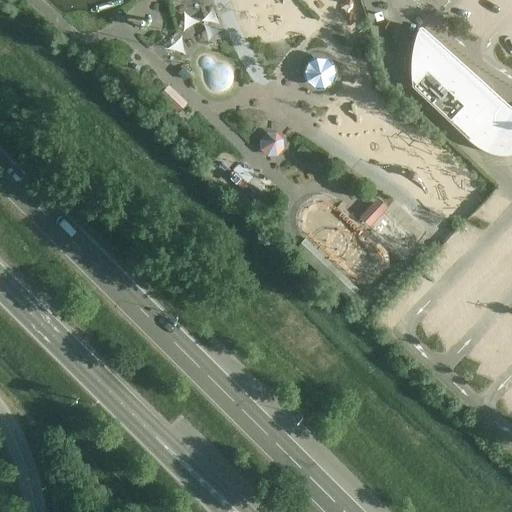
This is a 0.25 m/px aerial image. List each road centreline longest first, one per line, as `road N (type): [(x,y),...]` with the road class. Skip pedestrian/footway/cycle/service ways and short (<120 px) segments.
road 1 (primary): [(338,511),(0,175)]
road 2 (primary): [(0,284),(153,440)]
road 3 (residential): [(417,0),(511,86)]
